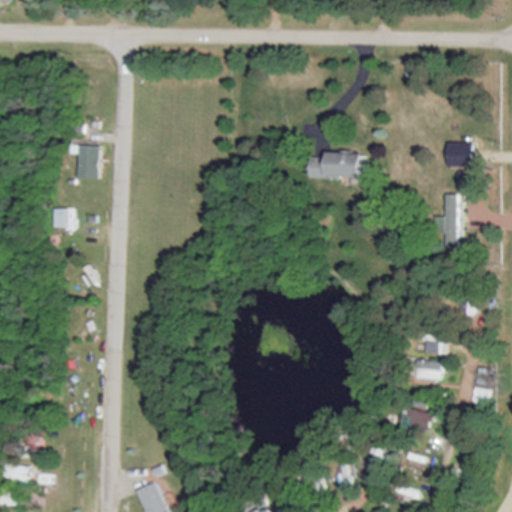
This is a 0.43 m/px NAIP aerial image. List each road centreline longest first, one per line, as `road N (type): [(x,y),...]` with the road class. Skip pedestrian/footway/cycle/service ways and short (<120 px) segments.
road 1 (residential): [(511,45),(0,35)]
road 2 (residential): [(106,511),(128,37)]
